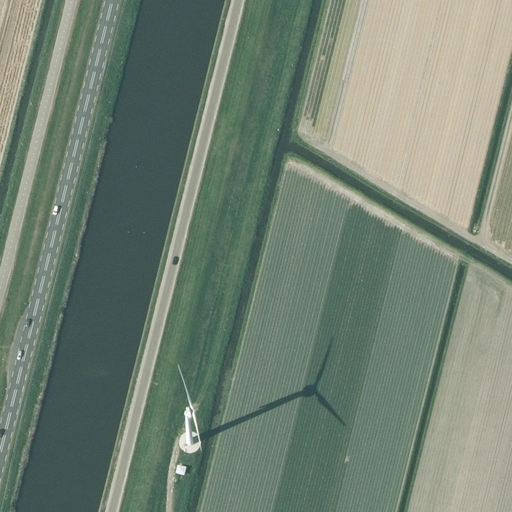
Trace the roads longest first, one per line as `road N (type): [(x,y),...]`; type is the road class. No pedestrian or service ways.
road 1 (unclassified): [(113,511),(240,0)]
road 2 (primary): [(0,456),(112,0)]
road 3 (unclassified): [(0,290),(72,0)]
